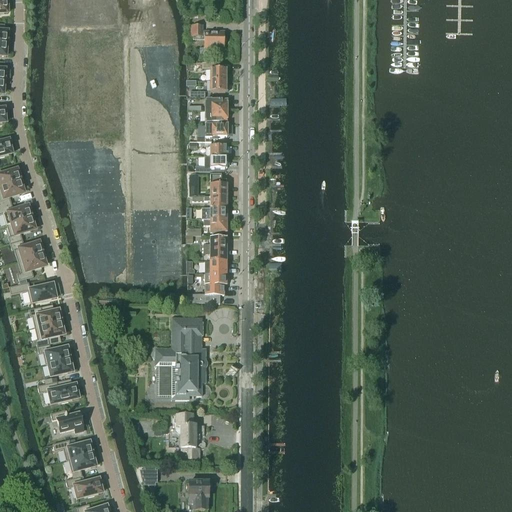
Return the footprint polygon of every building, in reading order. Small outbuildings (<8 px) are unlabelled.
[(0,15),(7,15),(7,13),(8,13),(8,4),(7,5),(7,3),(2,3),(2,1),(0,1),(0,15)] [(201,28),(190,28),(190,39),(201,39),(201,42),(203,42),(203,50),(199,49),(199,55),(201,56),(210,56),(211,55),(211,50),(223,50),(223,48),(224,47),(224,44),(223,42),(223,33),(201,33),(201,28)] [(137,43),(125,45),(127,57),(147,54),(146,42),(148,42),(147,36),(136,38),(137,43)] [(62,41),(52,41),(52,62),(62,62),(62,41)] [(73,41),(62,41),(62,62),(73,62),(73,41)] [(84,41),(73,41),(73,62),(84,62),(84,41)] [(95,41),(84,41),(84,62),(95,62),(95,41)] [(147,54),(127,57),(129,69),(140,67),(141,73),(153,71),(152,65),(149,66),(147,54)] [(218,65),(201,65),(201,71),(209,71),(209,82),(225,82),(225,78),(226,78),(226,71),(218,71),(218,65)] [(225,82),(209,82),(209,94),(226,94),(226,86),(225,86),(225,82)] [(145,100),(133,100),(133,112),(154,112),(154,100),(157,100),(156,94),(145,94),(145,100)] [(80,100),(69,100),(69,106),(71,106),(71,118),(92,118),(92,106),(80,106),(80,100)] [(204,113),(226,113),(226,102),(210,102),(204,102),(204,113)] [(154,112),(133,112),(133,124),(145,124),(145,130),(157,129),(157,124),(154,124),(154,112)] [(226,113),(204,113),(204,124),(210,124),(226,124),(226,113)] [(71,130),(69,130),(69,136),(81,136),(81,130),(93,130),(92,118),(71,118),(71,130)] [(226,127),(204,127),(204,139),(197,139),(197,144),(210,144),(210,141),(217,141),(217,138),(226,138),(226,127)] [(80,139),(68,142),(70,147),(72,147),(75,159),(95,154),(93,142),(81,145),(80,139)] [(0,159),(4,158),(4,157),(12,155),(11,154),(12,154),(10,145),(9,145),(9,144),(4,145),(4,143),(0,143),(0,159)] [(144,156),(132,159),(135,170),(155,166),(153,154),(155,153),(154,148),(143,150),(144,156)] [(224,159),(224,155),(226,155),(226,148),(210,148),(210,159),(224,159)] [(77,170),(74,171),(76,176),(87,174),(86,168),(98,166),(95,154),(75,159),(77,170)] [(210,159),(204,159),(204,169),(195,169),(195,174),(211,174),(211,170),(226,170),(226,162),(224,162),(224,159),(210,159)] [(155,166),(135,170),(137,182),(149,179),(150,185),(162,182),(161,177),(158,177),(155,166)] [(0,189),(21,183),(19,175),(17,175),(17,173),(14,174),(13,172),(0,176),(0,189)] [(87,174),(76,176),(77,182),(79,181),(82,193),(103,189),(100,177),(88,179),(87,174)] [(220,177),(209,177),(209,198),(225,199),(225,182),(220,182),(220,177)] [(0,209),(11,206),(9,200),(20,196),(20,194),(23,193),(22,191),(23,191),(21,183),(0,189),(0,209)] [(84,205),(82,206),(83,211),(94,209),(93,203),(105,201),(103,189),(82,193),(84,205)] [(209,198),(191,198),(191,203),(209,203),(209,211),(225,211),(225,199),(209,198)] [(6,228),(32,220),(30,211),(29,211),(28,209),(25,210),(24,209),(13,212),(11,206),(0,209),(0,216),(2,216),(6,228)] [(209,211),(201,211),(201,217),(201,223),(203,223),(225,222),(225,217),(226,216),(226,213),(225,211),(209,211)] [(32,220),(6,228),(9,239),(7,239),(9,246),(22,242),(20,236),(31,232),(31,231),(34,230),(33,228),(35,228),(32,220)] [(225,222),(203,223),(203,228),(209,228),(209,234),(225,234),(225,232),(226,231),(226,228),(225,227),(225,222)] [(225,252),(225,247),(226,246),(226,243),(225,242),(225,240),(209,240),(209,252),(225,252)] [(13,252),(17,264),(43,257),(41,248),(39,248),(39,246),(36,247),(35,245),(24,249),(22,242),(9,246),(11,253),(13,252)] [(133,256),(128,256),(128,268),(133,268),(133,265),(145,266),(146,245),(134,244),(133,256)] [(117,245),(105,246),(106,267),(118,266),(119,269),(124,269),(123,257),(118,257),(117,245)] [(158,245),(146,245),(145,266),(157,266),(157,269),(163,269),(163,257),(158,257),(158,245)] [(94,259),(88,260),(89,272),(95,271),(94,268),(106,267),(105,246),(92,248),(94,259)] [(225,264),(225,262),(226,261),(226,258),(225,257),(225,252),(209,252),(209,264),(225,264)] [(43,257),(17,264),(20,275),(16,276),(18,283),(33,279),(31,272),(42,269),(42,267),(45,266),(44,264),(46,264),(43,257)] [(204,264),(204,275),(225,275),(225,264),(209,264),(204,264)] [(225,287),(225,275),(204,275),(203,296),(209,297),(219,297),(219,292),(223,292),(223,287),(225,287)] [(56,298),(54,288),(53,288),(52,286),(29,291),(28,285),(26,285),(8,290),(10,297),(27,293),(30,306),(40,303),(41,304),(47,303),(47,302),(55,300),(55,298),(56,298)] [(188,304),(219,306),(219,300),(219,297),(209,297),(203,296),(188,296),(188,298),(188,304)] [(34,330),(62,324),(60,314),(58,314),(58,312),(42,316),(40,309),(28,312),(29,319),(32,319),(34,330)] [(202,325),(183,325),(180,321),(180,320),(171,320),(171,351),(154,351),(154,353),(153,355),(152,356),(152,358),(153,360),(154,361),(154,363),(153,368),(156,368),(156,380),(155,380),(155,385),(156,385),(156,400),(170,400),(170,402),(188,402),(188,398),(201,398),(201,373),(204,373),(204,370),(205,370),(206,369),(206,367),(206,365),(206,363),(205,362),(204,362),(204,359),(197,359),(197,338),(202,338),(202,325)] [(62,324),(34,330),(37,342),(35,342),(36,349),(49,347),(47,340),(63,336),(63,334),(64,334),(62,324)] [(70,361),(68,351),(67,352),(66,349),(50,353),(49,347),(36,349),(38,357),(42,356),(45,367),(47,367),(47,366),(70,361)] [(72,374),(71,371),(73,371),(70,361),(47,366),(47,367),(50,379),(72,374)] [(78,400),(78,398),(79,398),(76,388),(75,388),(75,387),(71,387),(58,390),(56,384),(52,385),(45,387),(37,388),(38,396),(47,394),(50,406),(61,404),(61,405),(68,403),(68,402),(78,400)] [(80,417),(79,418),(78,416),(66,419),(64,412),(50,416),(52,423),(56,422),(60,435),(74,431),(75,435),(82,433),(80,425),(82,425),(80,417)] [(180,449),(180,453),(188,453),(189,461),(198,461),(198,451),(194,451),(194,441),(204,441),(204,427),(192,427),(192,417),(172,416),(172,427),(168,427),(168,449),(180,449)] [(52,447),(54,454),(63,451),(66,463),(68,463),(68,462),(93,456),(90,446),(89,446),(89,444),(70,449),(69,442),(52,447)] [(95,468),(94,466),(95,466),(93,456),(68,462),(68,463),(73,481),(80,479),(82,479),(80,472),(95,468)] [(77,501),(102,494),(101,493),(102,493),(100,482),(99,483),(98,481),(81,485),(80,479),(73,481),(65,483),(67,490),(73,488),(77,501)] [(187,484),(187,511),(205,511),(206,502),(208,502),(208,484),(187,484)] [(151,506),(163,506),(163,489),(151,489),(151,506)]
